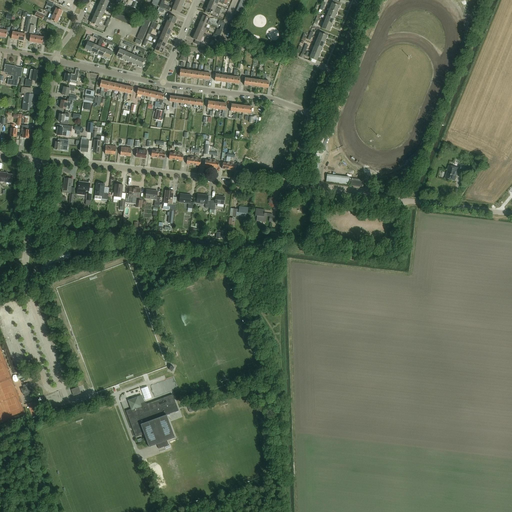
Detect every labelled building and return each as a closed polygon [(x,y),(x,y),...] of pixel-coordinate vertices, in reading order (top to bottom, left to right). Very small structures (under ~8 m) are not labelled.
[(163,4),(164,0),(161,0),(159,6),(169,11),(170,7),(163,4)] [(334,0),(332,0),(329,9),(336,12),(338,9),(339,9),(340,6),(339,6),(340,2),(334,0)] [(216,7),(217,4),(210,1),(207,6),(220,11),(222,12),(223,10),(216,7)] [(182,6),(174,3),(171,2),(170,5),(173,6),(172,9),(179,12),(182,6)] [(96,7),(95,10),(96,10),(103,14),(106,7),(99,4),(97,8),(96,7)] [(219,14),(220,11),(207,6),(205,12),(209,14),(209,13),(213,15),(214,12),(219,14)] [(155,16),(158,17),(160,12),(163,13),(164,10),(159,7),(155,16)] [(50,11),(49,13),(53,15),(53,14),(60,17),(62,11),(56,8),(54,13),(50,11)] [(329,9),(327,15),(334,18),(335,15),(336,15),(337,12),(336,12),(329,9)] [(94,13),(92,16),(93,16),(101,20),(103,14),(96,10),(95,14),(94,13)] [(48,17),(47,19),(51,21),(51,20),(57,23),(60,17),(53,14),(53,15),(51,19),(48,17)] [(167,21),(174,24),(177,18),(167,14),(166,16),(168,17),(167,21)] [(211,23),(209,22),(210,18),(203,15),(200,21),(208,24),(210,25),(211,23)] [(327,15),(324,21),(331,24),(333,21),(334,21),(335,18),(334,18),(327,15)] [(91,19),(90,22),(98,26),(101,20),(93,16),(92,20),(91,19)] [(172,30),(174,24),(167,21),(164,26),(172,30)] [(206,28),(208,24),(200,21),(198,27),(205,30),(208,31),(209,29),(206,28)] [(324,21),(321,28),(329,31),(330,27),(331,27),(332,25),(331,24),(324,21)] [(169,35),(172,30),(164,26),(162,32),(169,35)] [(204,33),(205,30),(198,27),(195,32),(203,36),(206,37),(207,35),(204,33)] [(169,35),(162,32),(158,31),(157,33),(161,34),(160,38),(167,41),(169,35)] [(199,45),(203,36),(195,32),(193,38),(195,40),(194,43),(199,45)] [(320,33),(317,39),(324,42),(326,38),(327,39),(328,36),(320,33)] [(167,41),(160,38),(150,34),(149,36),(151,37),(154,38),(154,39),(156,40),(155,43),(157,44),(164,47),(167,41)] [(91,51),(94,44),(89,42),(91,36),(88,35),(85,40),(88,41),(85,49),(88,50),(88,51),(90,53),(91,51)] [(100,40),(99,42),(97,46),(94,44),(91,51),(94,53),(94,54),(97,55),(97,54),(100,47),(102,44),(104,39),(101,38),(100,40)] [(317,39),(315,45),(322,48),(323,45),(324,45),(325,42),(324,42),(317,39)] [(162,53),(164,47),(157,44),(155,50),(162,53)] [(315,45),(312,51),(319,54),(321,50),(322,51),(323,48),(322,48),(315,45)] [(103,58),(103,57),(107,49),(100,47),(97,54),(100,56),(100,57),(103,58)] [(107,49),(103,57),(107,58),(106,59),(109,60),(113,52),(107,49)] [(119,49),(116,56),(120,58),(120,59),(122,60),(123,59),(126,51),(119,49)] [(126,51),(123,59),(126,60),(126,61),(128,62),(129,61),(132,54),(126,51)] [(319,57),(320,55),(320,54),(319,54),(312,51),(309,58),(317,60),(318,57),(319,57)] [(132,54),(129,61),(132,63),(132,64),(135,65),(135,64),(138,57),(132,54)] [(138,57),(135,64),(138,65),(138,66),(141,68),(144,59),(138,57)] [(21,78),(23,69),(16,67),(5,65),(4,73),(8,73),(7,75),(13,76),(13,80),(8,79),(7,85),(17,87),(19,77),(21,78)] [(304,78),(311,81),(317,68),(310,65),(304,78)] [(28,68),(26,75),(29,75),(29,80),(26,79),(25,86),(31,87),(33,81),(36,82),(38,70),(28,68)] [(76,69),(75,75),(71,74),(65,73),(64,81),(76,84),(79,70),(76,69)] [(301,79),(304,72),(294,69),(292,75),(301,79)] [(298,98),(304,99),(307,85),(301,84),(298,98)] [(75,87),(70,86),(69,88),(64,87),(62,95),(68,96),(70,91),(74,92),(75,87)] [(31,94),(32,88),(22,87),(21,94),(24,94),(22,110),(29,111),(29,108),(31,108),(32,101),(33,101),(33,95),(31,94)] [(163,99),(164,94),(158,93),(156,98),(157,98),(160,99),(157,110),(154,119),(160,121),(160,120),(162,120),(164,111),(166,104),(163,103),(164,100),(163,99)] [(71,104),(72,100),(67,99),(67,101),(61,100),(60,108),(66,109),(67,103),(71,104)] [(278,111),(277,116),(284,119),(285,113),(278,111)] [(59,114),(58,121),(61,121),(61,123),(68,124),(68,120),(64,120),(64,116),(68,117),(69,114),(65,113),(64,114),(59,114)] [(289,115),(286,128),(292,130),(296,116),(289,115)] [(81,144),(80,151),(88,152),(89,142),(88,142),(89,140),(92,140),(92,138),(93,127),(93,123),(90,123),(88,138),(82,137),(81,144)] [(57,130),(56,135),(66,136),(67,130),(71,131),(72,126),(69,126),(63,125),(57,124),(56,130),(57,130)] [(22,125),(21,134),(23,134),(22,138),(29,138),(30,130),(28,130),(28,125),(22,125)] [(97,127),(97,128),(93,127),(92,138),(95,138),(95,140),(94,140),(93,152),(100,153),(101,140),(101,137),(96,136),(97,133),(101,133),(102,128),(97,127)] [(277,146),(284,149),(289,136),(283,133),(277,146)] [(265,140),(267,141),(266,144),(271,146),(274,137),(267,135),(265,140)] [(314,156),(315,157),(311,167),(312,170),(317,172),(322,159),(321,159),(326,147),(325,147),(328,139),(325,138),(325,137),(323,136),(319,145),(314,156)] [(67,151),(69,141),(61,140),(61,142),(56,142),(55,149),(67,151)] [(273,158),(271,157),(269,164),(277,167),(281,154),(275,152),(273,158)] [(465,173),(467,166),(460,165),(459,168),(448,166),(445,178),(454,180),(457,170),(465,173)] [(7,173),(0,172),(0,182),(11,183),(12,174),(7,174),(7,173)] [(326,174),(325,182),(349,184),(349,176),(326,174)] [(74,194),(70,194),(72,179),(65,178),(63,189),(62,189),(62,193),(70,194),(69,202),(73,203),(74,194)] [(364,187),(365,182),(363,182),(363,180),(352,179),(352,180),(349,181),(349,185),(364,187)] [(89,191),(90,183),(79,182),(78,188),(77,188),(76,194),(85,195),(86,191),(89,191)] [(101,199),(102,199),(102,201),(106,201),(106,199),(107,200),(109,189),(104,188),(105,184),(96,183),(95,196),(102,196),(101,199)] [(121,197),(122,185),(115,184),(113,196),(121,197)] [(126,193),(125,201),(135,202),(135,206),(141,206),(142,196),(139,196),(140,188),(129,187),(129,193),(126,193)] [(155,200),(154,207),(159,207),(160,197),(157,197),(157,191),(147,190),(146,199),(155,200)] [(163,209),(169,210),(170,210),(170,212),(175,212),(177,198),(173,197),(174,191),(165,190),(163,209)] [(193,208),(193,202),(190,202),(191,195),(180,193),(179,201),(188,203),(188,208),(193,208)] [(210,208),(210,201),(207,200),(208,195),(197,194),(196,203),(205,204),(205,207),(210,208)] [(211,200),(210,201),(210,208),(210,210),(215,210),(216,203),(223,204),(224,197),(215,196),(214,200),(211,200)] [(247,213),(248,207),(239,206),(238,209),(233,208),(232,216),(235,216),(235,215),(238,215),(240,214),(245,215),(245,213),(247,213)] [(265,221),(266,213),(264,213),(264,209),(255,208),(254,215),(256,215),(256,219),(265,221)] [(43,273),(57,268),(55,263),(71,257),(68,250),(41,260),(43,266),(41,267),(43,273)] [(25,396),(32,393),(28,383),(23,386),(24,388),(21,389),(23,394),(24,393),(25,396)] [(136,437),(144,434),(149,447),(157,444),(159,449),(169,445),(167,440),(175,437),(166,415),(178,411),(172,394),(147,404),(144,402),(143,402),(140,403),(138,396),(128,400),(131,409),(126,411),(130,421),(131,422),(130,423),(135,436),(136,437)]
